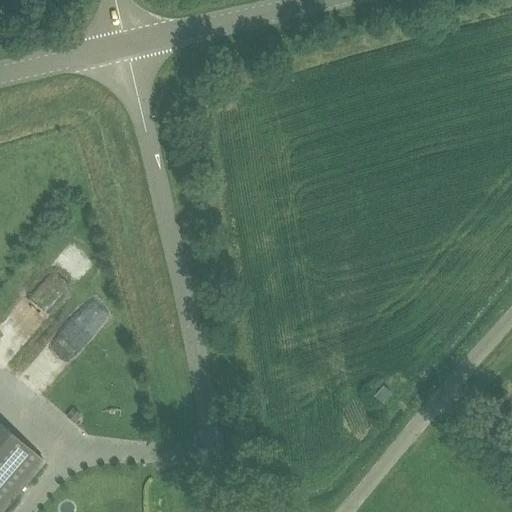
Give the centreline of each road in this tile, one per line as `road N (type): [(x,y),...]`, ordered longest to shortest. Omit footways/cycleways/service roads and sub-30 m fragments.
road 1 (unclassified): [(210,511),(210,440),(198,373),(123,45)]
road 2 (unclassified): [(344,511),(511,321)]
road 3 (tertiary): [(123,45),(309,0)]
road 4 (tertiary): [(0,76),(123,45)]
